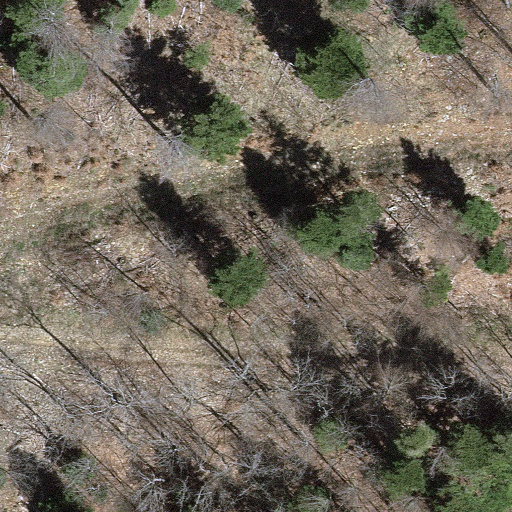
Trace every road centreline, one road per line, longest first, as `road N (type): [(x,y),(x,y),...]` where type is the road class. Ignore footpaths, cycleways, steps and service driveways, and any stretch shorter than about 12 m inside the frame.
road 1 (track): [(511,143),(287,161),(0,225)]
road 2 (track): [(511,360),(0,328)]
